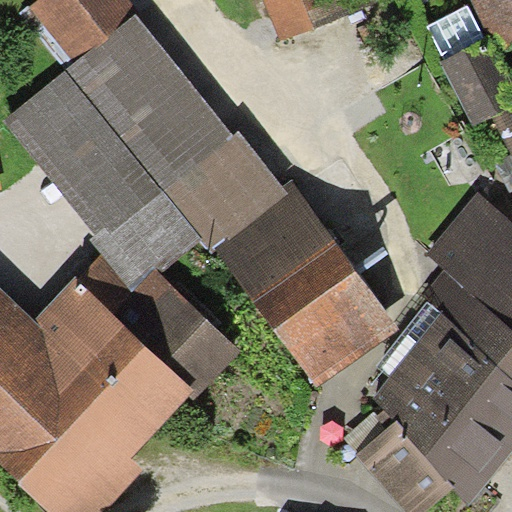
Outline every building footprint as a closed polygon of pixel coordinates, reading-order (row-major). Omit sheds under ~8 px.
[(145,276),(194,237),(202,242),(211,257),(212,256),(311,392),(397,330),(288,180),(276,189),(124,0),(35,0),(16,15),(64,75),(1,126),(102,252),(73,283),(34,324),(0,291),(0,486),(27,511),(101,511),(136,476),(124,465),(191,395),(229,355),(145,276)] [(368,0),(264,0),(281,41),(370,5),(368,0)] [(511,0),(468,0),(489,42),(496,57),(511,49),(511,0)] [(511,88),(496,57),(489,42),(439,67),(470,129),(493,118),(511,108),(511,88)] [(511,154),(511,108),(493,118),(511,154)] [(0,146),(0,189),(11,186),(0,146)] [(420,297),(445,318),(511,374),(511,228),(475,197),(424,257),(442,272),(420,297)] [(511,374),(445,318),(365,409),(388,429),(353,459),(398,511),(431,511),(458,490),(471,501),(511,454),(511,374)]
